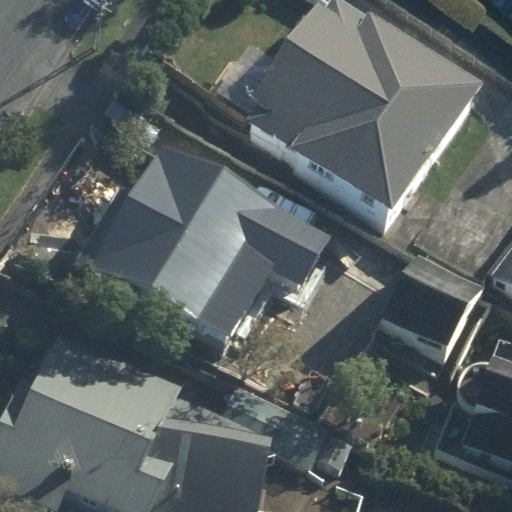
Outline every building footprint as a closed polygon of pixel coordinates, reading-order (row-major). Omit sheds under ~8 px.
[(269,190),(371,262),(473,118),(326,14),(309,38),(307,36),(228,147),(276,181),(269,190)] [(107,212),(56,291),(208,389),(261,306),(239,292),(275,236),(159,162),(121,221),(107,212)] [(511,257),(480,303),(511,324),(511,257)] [(479,322),(408,271),(350,352),(421,403),(479,322)] [(160,511),(163,509),(129,492),(170,410),(43,346),(0,430),(0,511),(160,511)] [(511,370),(493,362),(465,428),(450,422),(435,457),(511,490),(511,370)]
